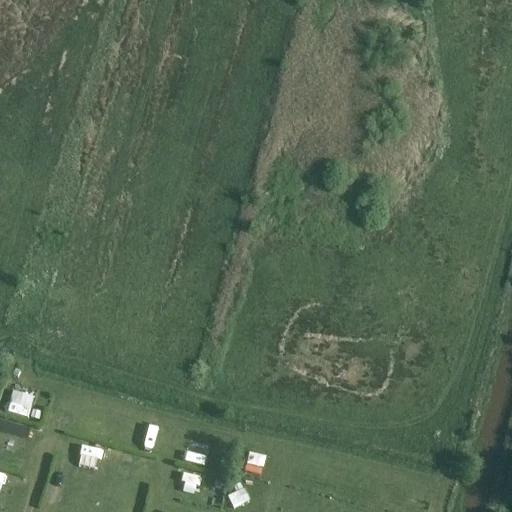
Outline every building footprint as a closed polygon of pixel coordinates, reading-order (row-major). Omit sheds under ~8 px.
[(9,402),(6,423),(26,425),(29,405),(9,402)] [(80,430),(79,453),(101,455),(103,432),(80,430)] [(23,460),(26,442),(11,440),(8,458),(23,460)] [(126,464),(146,465),(146,453),(127,452),(126,464)] [(188,456),(185,478),(205,481),(209,459),(188,456)] [(177,488),(170,511),(192,511),(198,493),(177,488)]
